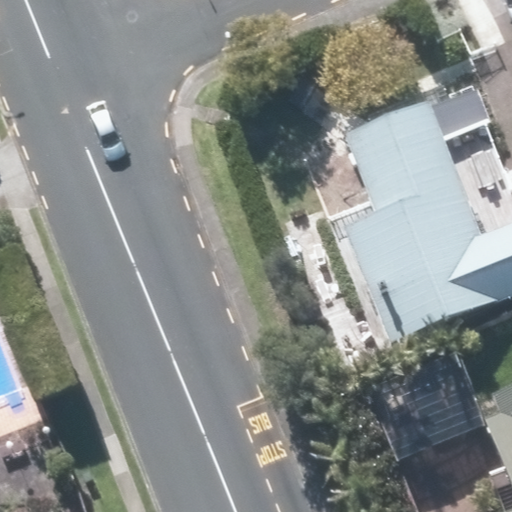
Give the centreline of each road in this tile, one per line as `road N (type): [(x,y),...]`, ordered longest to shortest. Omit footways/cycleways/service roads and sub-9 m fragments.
road 1 (tertiary): [(57,81),(232,511)]
road 2 (residential): [(247,0),(57,81)]
